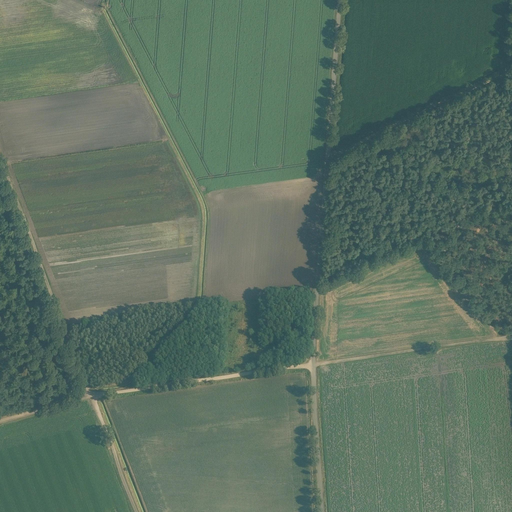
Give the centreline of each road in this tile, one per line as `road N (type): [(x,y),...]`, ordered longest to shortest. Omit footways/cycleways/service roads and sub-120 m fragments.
road 1 (unclassified): [(323,511),(313,366),(344,0)]
road 2 (track): [(91,395),(511,335)]
road 3 (track): [(19,203),(91,395)]
road 4 (track): [(511,72),(330,158)]
road 5 (track): [(137,511),(91,395)]
